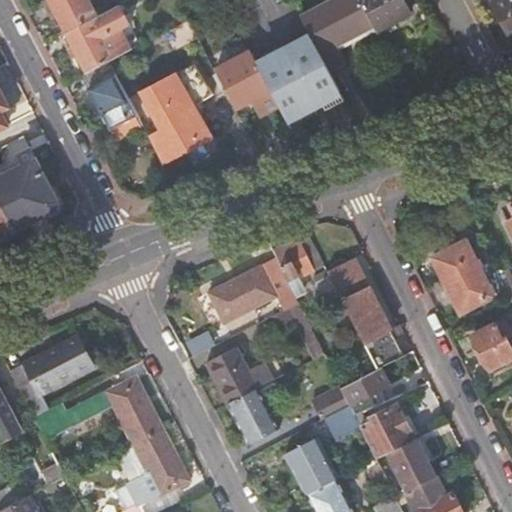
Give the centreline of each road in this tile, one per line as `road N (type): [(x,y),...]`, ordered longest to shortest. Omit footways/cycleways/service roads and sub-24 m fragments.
road 1 (residential): [(341,177),(511,506)]
road 2 (residential): [(111,257),(242,511)]
road 3 (residential): [(111,257),(110,217),(0,3)]
road 4 (secondary): [(111,257),(341,177)]
road 5 (secondary): [(341,177),(510,118)]
road 6 (residential): [(451,0),(510,118)]
road 7 (secondary): [(0,314),(111,257)]
